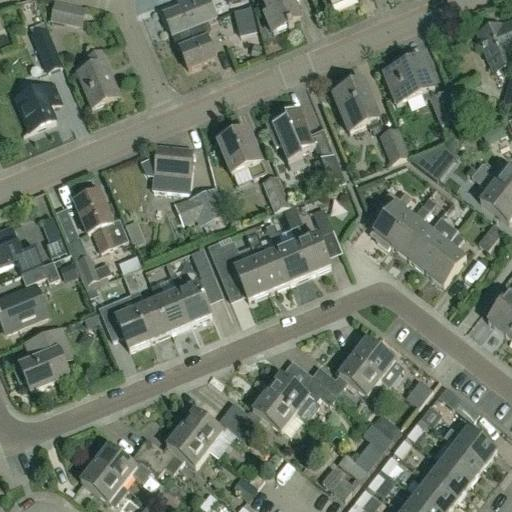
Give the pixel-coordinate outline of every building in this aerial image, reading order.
[(206,0),(193,0),(188,2),(190,8),(164,18),(172,39),(198,29),(205,26),(216,22),(206,0)] [(288,31),(289,34),(293,32),(292,27),(300,24),(293,8),(299,6),(296,0),(263,0),(270,17),(266,18),(273,37),(288,31)] [(327,0),(332,12),(357,2),(356,0),(327,0)] [(50,25),(82,31),(86,11),(54,5),(50,25)] [(235,17),(240,40),(256,36),(251,14),(235,17)] [(476,39),(487,67),(489,66),(493,77),(511,69),(511,60),(510,57),(511,56),(511,25),(501,30),(501,29),(476,39)] [(207,41),(209,35),(205,26),(198,29),(172,39),(178,54),(180,53),(188,73),(215,62),(207,41)] [(32,40),(47,78),(63,71),(47,33),(32,40)] [(259,60),(261,50),(253,48),(251,58),(259,60)] [(91,112),(119,101),(101,56),(87,62),(90,71),(76,77),(91,112)] [(421,61),(393,73),(393,74),(383,78),(396,108),(406,104),(435,93),(421,61)] [(511,111),(511,82),(510,82),(503,109),(511,111)] [(61,108),(53,87),(15,103),(29,137),(23,139),(24,140),(56,127),(50,112),(61,108)] [(349,137),(368,130),(370,134),(380,130),(363,87),(333,98),(349,137)] [(299,113),(265,127),(275,154),(281,151),(288,169),(302,163),(300,158),(315,152),(299,113)] [(492,133),(497,143),(506,139),(501,129),(492,133)] [(329,133),(333,150),(342,148),(338,131),(329,133)] [(379,141),(391,170),(410,161),(398,133),(379,141)] [(218,147),(232,180),(248,173),(253,184),(266,178),(248,134),(218,147)] [(445,150),(424,176),(436,185),(437,186),(458,160),(445,150)] [(192,156),(158,152),(157,163),(153,162),(142,168),(147,179),(155,180),(153,195),(187,199),(192,156)] [(346,187),(334,158),(313,167),(326,196),(346,187)] [(482,168),(477,174),(511,202),(511,174),(507,171),(499,181),(482,168)] [(511,224),(511,202),(477,174),(474,177),(467,170),(463,175),(477,186),(488,195),(480,206),(509,229),(511,224)] [(262,188),(274,218),(290,212),(278,181),(262,188)] [(216,192),(186,205),(198,233),(228,220),(216,192)] [(74,206),(87,239),(92,237),(100,257),(129,246),(120,224),(111,227),(99,196),(74,206)] [(414,222),(413,222),(402,214),(411,202),(404,197),(399,204),(390,197),(373,217),(382,224),(372,237),(378,242),(375,246),(386,254),(389,250),(391,252),(414,222)] [(428,203),(413,222),(414,222),(391,252),(408,265),(439,224),(430,235),(420,227),(428,216),(435,208),(428,203)] [(312,218),(321,241),(333,236),(324,213),(312,218)] [(440,225),(439,224),(408,265),(425,278),(457,237),(448,249),(438,241),(446,230),(453,222),(446,217),(440,225)] [(71,219),(60,222),(65,241),(77,238),(71,219)] [(153,220),(142,223),(146,238),(157,235),(153,220)] [(67,257),(52,222),(40,227),(49,249),(46,250),(51,264),(67,257)] [(265,232),(269,242),(278,239),(274,228),(265,232)] [(493,229),(478,248),(488,256),(503,237),(493,229)] [(295,247),(309,281),(331,272),(316,238),(304,244),(298,230),(290,234),(295,247)] [(22,280),(53,267),(43,271),(35,253),(22,258),(11,231),(0,235),(0,273),(16,267),(22,280)] [(464,243),(457,237),(425,278),(443,292),(465,263),(455,255),(464,243)] [(309,281),(295,247),(284,252),(278,239),(269,242),(275,255),(289,290),(309,281)] [(289,290),(275,255),(265,259),(257,240),(247,244),(255,264),(269,298),(289,290)] [(269,298),(255,264),(244,269),(234,246),(221,251),(219,247),(208,252),(221,284),(236,278),(249,306),(255,304),(269,298)] [(191,259),(201,284),(212,279),(202,254),(191,259)] [(75,267),(86,295),(109,286),(108,282),(112,280),(107,268),(94,273),(90,261),(75,267)] [(122,279),(141,272),(136,261),(118,268),(122,279)] [(53,267),(22,280),(26,290),(47,282),(49,288),(60,284),(53,267)] [(177,297),(190,330),(212,322),(198,288),(185,293),(180,280),(172,283),(177,297)] [(190,330),(177,297),(165,302),(159,288),(151,291),(157,305),(156,305),(170,339),(190,330)] [(36,291),(0,306),(0,324),(6,338),(49,320),(36,291)] [(95,293),(86,296),(90,304),(98,301),(95,293)] [(139,297),(138,297),(131,300),(136,313),(150,347),(170,339),(156,305),(145,310),(139,297)] [(505,341),(511,332),(511,297),(511,299),(510,298),(487,326),(505,341)] [(150,347),(136,313),(124,318),(119,305),(99,313),(108,335),(119,331),(129,355),(150,347)] [(30,396),(69,380),(61,362),(71,358),(60,333),(31,345),(39,363),(20,371),(21,374),(15,376),(20,389),(26,386),(30,396)] [(352,363),(380,386),(381,385),(390,393),(405,374),(395,366),(366,344),(352,363)] [(380,386),(352,363),(335,385),(319,373),(312,383),(337,402),(341,397),(348,387),(368,403),(380,386)] [(337,402),(312,383),(302,396),(281,379),(266,398),(303,427),(305,428),(320,410),(316,407),(319,402),(330,411),(337,402)] [(418,414),(432,396),(416,383),(406,395),(410,397),(405,404),(418,414)] [(355,408),(341,397),(337,402),(350,413),(355,408)] [(449,397),(441,408),(460,423),(468,412),(449,397)] [(234,408),(226,418),(251,438),(257,443),(270,429),(290,444),(303,427),(266,398),(254,414),(250,420),(234,408)] [(421,427),(433,436),(443,424),(431,414),(421,427)] [(251,438),(226,418),(216,431),(195,415),(180,433),(209,456),(210,455),(219,463),(236,440),(244,446),(251,438)] [(402,436),(389,426),(382,434),(396,444),(402,436)] [(416,429),(407,441),(414,446),(421,451),(427,445),(420,439),(424,434),(416,429)] [(148,443),(140,454),(165,473),(165,472),(174,479),(185,465),(196,473),(209,456),(180,433),(163,455),(148,443)] [(467,434),(454,451),(483,474),(496,456),(467,434)] [(404,445),(394,458),(401,463),(403,461),(409,465),(416,456),(410,451),(411,450),(404,445)] [(454,451),(448,446),(435,463),(441,467),(441,468),(470,491),(483,474),(454,451)] [(364,456),(377,466),(383,458),(371,448),(364,456)] [(108,450),(94,469),(123,491),(133,479),(143,487),(151,476),(158,481),(165,473),(140,454),(130,467),(108,450)] [(359,487),(367,477),(355,467),(346,459),(338,469),(347,477),(355,483),(359,487)] [(391,461),(381,474),(387,480),(398,467),(391,461)] [(470,491),(441,468),(428,485),(457,507),(470,491)] [(123,491),(94,469),(81,486),(113,511),(114,511),(119,506),(114,503),(123,491)] [(258,492),(264,483),(257,478),(250,487),(258,492)] [(377,478),(368,491),(384,504),(394,491),(377,478)] [(242,482),(232,494),(248,505),(257,493),(249,487),(242,482)] [(428,485),(415,501),(428,511),(452,511),(457,507),(428,485)] [(345,505),(351,496),(339,486),(338,486),(331,494),(345,505)] [(365,495),(355,508),(360,511),(378,511),(382,508),(365,495)] [(199,511),(210,511),(217,504),(209,499),(200,511),(199,511)] [(428,511),(415,501),(406,511),(428,511)]
